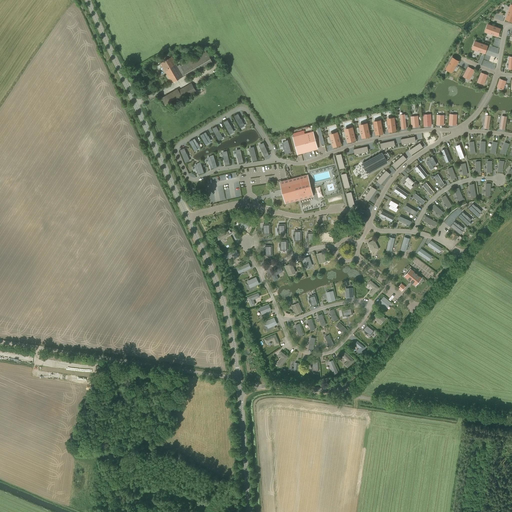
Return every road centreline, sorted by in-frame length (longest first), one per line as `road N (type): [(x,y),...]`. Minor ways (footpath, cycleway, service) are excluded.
road 1 (tertiary): [(238,378),(220,290),(87,0)]
road 2 (unclassified): [(344,387),(511,196)]
road 3 (unclassified): [(238,378),(0,342)]
road 4 (unclassified): [(511,419),(357,396),(344,387)]
road 5 (tertiary): [(248,511),(239,392)]
